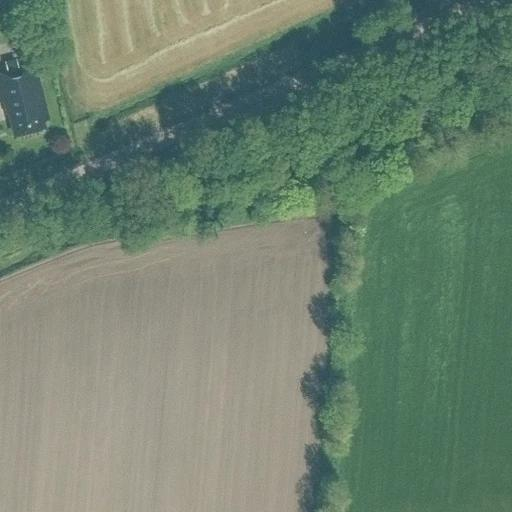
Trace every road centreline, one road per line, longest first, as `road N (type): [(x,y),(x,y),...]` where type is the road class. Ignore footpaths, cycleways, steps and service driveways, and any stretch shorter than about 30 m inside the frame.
road 1 (unclassified): [(0,207),(491,0)]
road 2 (track): [(404,0),(234,76),(202,121)]
